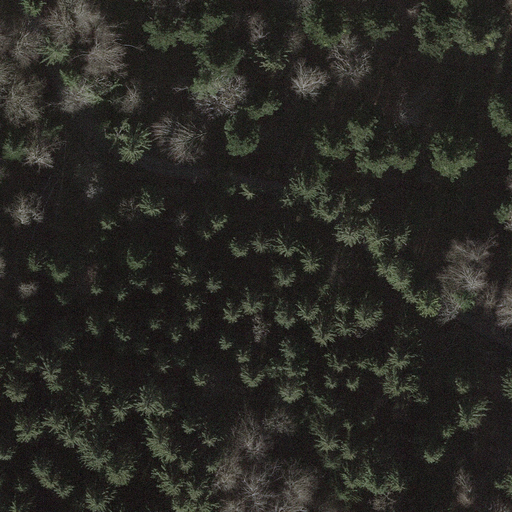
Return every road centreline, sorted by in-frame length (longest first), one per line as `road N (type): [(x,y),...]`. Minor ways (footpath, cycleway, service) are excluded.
road 1 (track): [(27,0),(78,122),(106,143),(327,205),(407,277),(511,339)]
road 2 (track): [(226,511),(0,405)]
